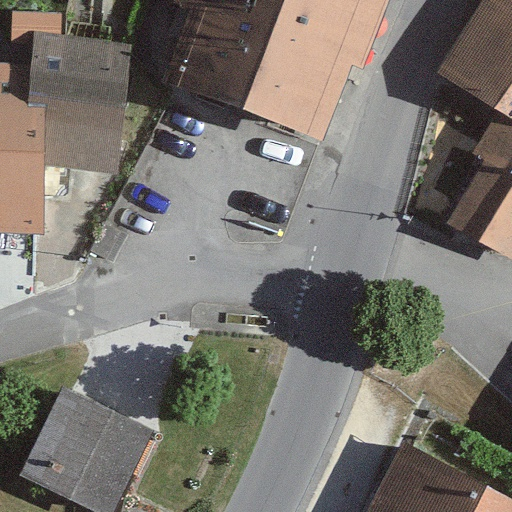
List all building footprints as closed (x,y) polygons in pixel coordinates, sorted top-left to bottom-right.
[(396,0),(203,0),(173,81),(330,138),(356,66),(370,71),(396,0)] [(502,104),(511,109),(511,0),(485,0),(444,70),(502,104)] [(130,173),(136,43),(38,37),(36,55),(66,55),(64,169),(130,173)] [(0,226),(60,229),(64,169),(66,55),(36,55),(0,54),(0,226)] [(511,109),(502,104),(474,150),(492,161),(458,219),(511,250),(511,109)] [(117,511),(159,426),(75,385),(33,472),(114,511),(117,511)] [(511,511),(511,499),(408,449),(377,511),(511,511)]
